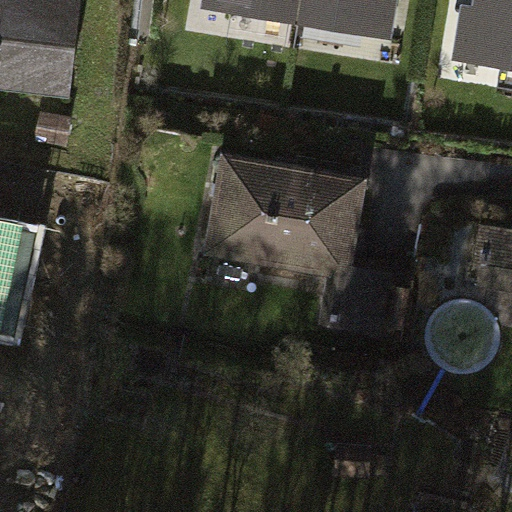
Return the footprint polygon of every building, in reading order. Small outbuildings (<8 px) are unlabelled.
[(0,0),(0,94),(73,103),(85,6),(35,0),(0,0)] [(305,0),(205,0),(203,12),(300,30),(305,0)] [(305,0),(300,30),(394,44),(400,0),(305,0)] [(511,0),(476,0),(475,12),(463,10),(454,62),(511,72),(511,0)] [(395,277),(356,271),(371,184),(225,159),(208,259),(329,280),(321,329),(384,340),(395,277)] [(33,234),(0,226),(0,324),(14,327),(33,234)] [(511,233),(483,228),(475,272),(481,272),(477,291),(511,297),(511,233)]
